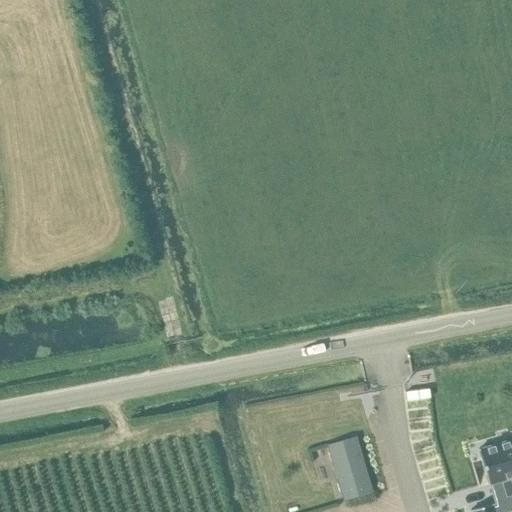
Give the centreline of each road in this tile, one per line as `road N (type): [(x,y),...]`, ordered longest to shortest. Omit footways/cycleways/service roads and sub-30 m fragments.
road 1 (unclassified): [(0,417),(511,317)]
road 2 (unknown): [(377,343),(413,511)]
